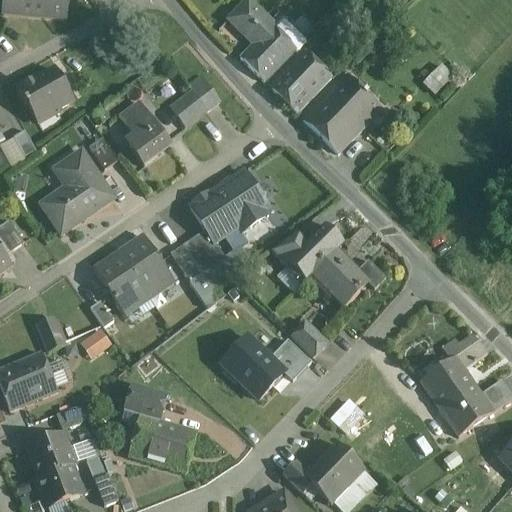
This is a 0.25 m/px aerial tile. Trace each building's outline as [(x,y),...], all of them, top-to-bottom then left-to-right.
[(66,0),(5,0),(4,17),(65,22),(66,0)] [(294,56),(268,30),(271,28),(247,3),(226,23),(253,50),(240,62),(264,86),(294,56)] [(328,82),(302,57),(291,68),(303,79),(296,87),(310,101),(328,82)] [(423,82),(435,96),(455,77),(442,63),(423,82)] [(291,68),(269,91),(295,116),(310,101),(296,87),(303,79),(291,68)] [(54,74),(36,85),(34,82),(15,93),(26,111),(27,110),(36,126),(56,114),(56,113),(71,103),(54,74)] [(379,111),(345,78),(329,95),(363,128),(379,111)] [(220,105),(205,85),(193,95),(207,114),(220,105)] [(207,114),(193,95),(172,110),(187,130),(207,114)] [(329,95),(302,123),(336,156),(363,128),(329,95)] [(171,149),(139,106),(120,120),(134,139),(126,145),(144,169),(171,149)] [(36,154),(25,133),(13,140),(24,160),(36,154)] [(118,163),(101,141),(88,150),(103,173),(118,163)] [(75,183),(41,207),(61,236),(113,200),(81,154),(54,172),(55,174),(65,167),(75,183)] [(253,189),(244,174),(208,198),(207,196),(194,205),(195,207),(190,210),(205,233),(214,247),(215,246),(238,231),(241,236),(268,218),(265,213),(268,211),(263,203),(264,196),(260,190),(253,189)] [(9,223),(0,228),(0,244),(8,256),(24,246),(9,223)] [(306,247),(288,266),(306,284),(311,279),(310,278),(336,253),(337,254),(343,248),(324,229),(306,247)] [(205,233),(182,249),(202,278),(226,262),(215,246),(214,247),(205,233)] [(295,236),(271,254),(286,269),(288,266),(306,247),(295,236)] [(174,285),(143,239),(118,255),(150,302),(174,285)] [(202,278),(182,249),(170,256),(190,286),(202,278)] [(337,254),(336,253),(310,278),(311,279),(306,284),(327,305),(332,300),(343,311),(368,287),(369,286),(357,275),(337,254)] [(0,276),(10,269),(0,254),(0,276)] [(150,302),(118,255),(93,272),(125,319),(150,302)] [(385,282),(367,265),(357,275),(369,286),(368,287),(374,293),(385,282)] [(114,324),(100,304),(90,311),(104,331),(114,324)] [(54,320),(36,327),(47,355),(65,348),(54,320)] [(327,345),(306,324),(291,340),(312,361),(327,345)] [(100,332),(80,347),(91,362),(111,348),(100,332)] [(271,362),(248,341),(221,370),(256,403),(281,377),(284,374),(271,362)] [(451,344),(441,351),(449,363),(454,360),(455,360),(460,357),(451,344)] [(460,357),(455,360),(465,374),(487,358),(477,344),(460,357)] [(284,374),(281,377),(290,385),(302,372),(281,352),(271,362),(284,374)] [(41,355),(0,372),(0,391),(10,415),(58,395),(41,355)] [(449,363),(420,384),(440,412),(474,388),(465,374),(455,360),(454,360),(449,363)] [(511,399),(501,383),(480,396),(494,415),(511,402),(511,399)] [(167,398),(131,388),(123,414),(139,419),(159,425),(167,398)] [(474,388),(440,412),(458,439),(494,415),(480,396),(474,388)] [(348,399),(329,420),(347,437),(367,416),(348,399)] [(81,407),(56,417),(61,431),(86,421),(81,407)] [(159,425),(139,419),(127,460),(185,477),(197,436),(159,425)] [(63,434),(26,449),(26,451),(29,450),(40,478),(38,479),(38,480),(38,481),(72,468),(75,466),(63,434)] [(73,439),(78,452),(92,448),(87,434),(73,439)] [(307,476),(302,481),(310,489),(330,508),(364,474),(336,447),(307,476)] [(511,452),(499,466),(511,478),(511,452)] [(419,460),(398,474),(405,485),(426,471),(419,460)] [(295,465),(282,478),(302,498),(310,489),(302,481),(307,476),(295,465)] [(47,510),(66,503),(82,496),(83,492),(81,487),(79,486),(72,468),(38,481),(38,480),(35,482),(46,511),(47,510)] [(107,477),(93,482),(103,509),(117,504),(107,477)] [(293,511),(283,496),(257,511),(293,511)] [(69,511),(66,503),(47,510),(47,511),(69,511)]
